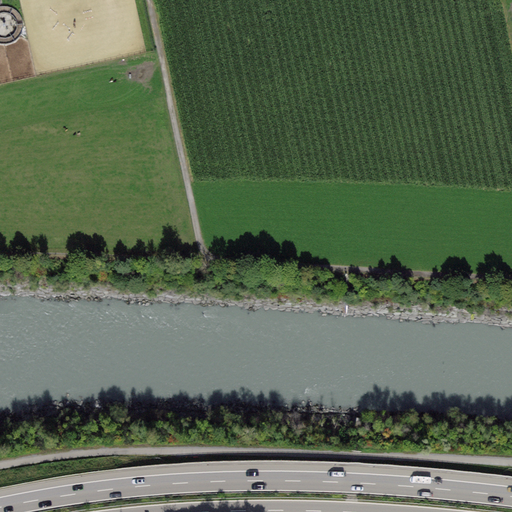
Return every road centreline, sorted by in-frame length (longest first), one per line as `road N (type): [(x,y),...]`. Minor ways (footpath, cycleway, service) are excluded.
road 1 (motorway): [(511,496),(242,481),(109,489),(0,507)]
road 2 (unclassified): [(0,474),(298,453),(511,465)]
road 3 (track): [(511,276),(205,259)]
road 4 (track): [(205,259),(150,0)]
